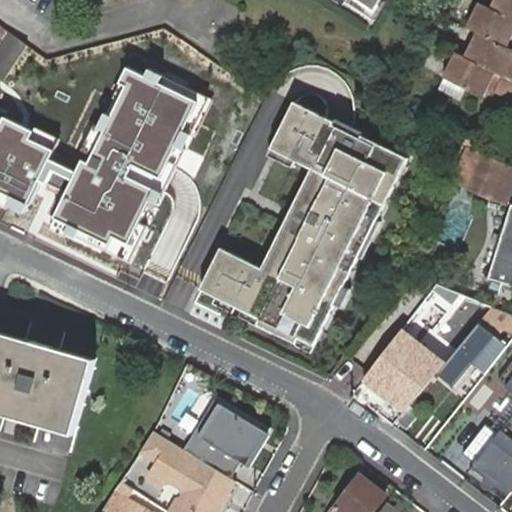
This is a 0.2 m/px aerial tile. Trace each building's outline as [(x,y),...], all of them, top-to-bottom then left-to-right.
[(388,1),(386,0),(383,0),(376,10),(361,0),(349,0),(349,1),(376,19),(388,1)] [(361,0),(376,10),(383,0),(361,0)] [(511,0),(494,0),(490,8),(511,18),(511,0)] [(511,18),(490,8),(479,2),(467,27),(477,32),(507,47),(511,38),(511,36),(511,18)] [(0,48),(0,75),(5,79),(28,45),(0,24),(0,38),(5,42),(0,48)] [(511,79),(511,63),(511,61),(511,49),(507,47),(477,32),(465,57),(511,79)] [(511,79),(465,57),(456,53),(444,78),(465,88),(484,97),(488,88),(490,85),(496,88),(495,92),(511,99),(511,79)] [(80,159),(0,119),(0,190),(129,253),(166,176),(204,97),(128,60),(80,159)] [(465,88),(444,78),(439,87),(460,97),(465,88)] [(197,302),(233,320),(236,314),(311,351),(336,301),(342,304),(350,287),(346,284),(359,258),(364,258),(384,220),(378,218),(409,157),(338,122),(297,101),(271,152),(292,162),(296,156),(317,166),(265,269),(224,249),(197,302)] [(511,168),(468,150),(460,166),(476,174),(470,189),(489,198),(490,195),(511,204),(510,212),(511,213),(494,271),(491,270),(489,277),(511,284),(511,168)] [(511,213),(510,212),(491,270),(494,271),(511,213)] [(445,315),(462,294),(438,284),(422,305),(445,315)] [(511,330),(511,314),(494,307),(438,373),(454,387),(480,356),(493,365),(508,346),(498,338),(507,327),(511,330)] [(0,405),(7,407),(41,417),(78,428),(95,367),(58,357),(52,354),(54,347),(33,341),(30,348),(24,346),(0,339),(0,405)] [(415,341),(405,354),(425,369),(434,356),(415,341)] [(365,378),(406,409),(435,376),(425,369),(405,354),(392,344),(365,378)] [(476,463),(511,491),(511,453),(509,452),(511,448),(511,364),(499,381),(511,390),(511,416),(494,440),(476,463)] [(267,433),(223,406),(203,439),(195,434),(185,451),(231,478),(241,462),(248,466),(267,433)] [(184,449),(155,431),(142,452),(160,462),(148,483),(163,491),(174,484),(184,489),(184,498),(178,498),(170,511),(221,511),(237,482),(231,478),(185,451),(184,449)] [(374,511),(388,495),(361,475),(332,511),(374,511)] [(133,490),(122,483),(103,511),(150,511),(127,498),(133,490)]
